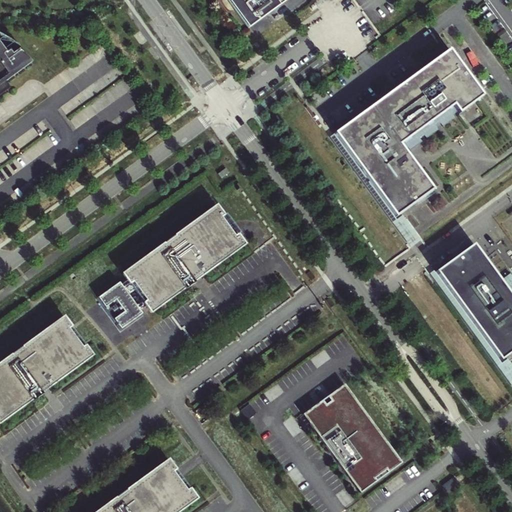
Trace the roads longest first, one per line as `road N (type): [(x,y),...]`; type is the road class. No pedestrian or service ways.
road 1 (residential): [(224,106),(511,501)]
road 2 (residential): [(224,106),(0,271)]
road 3 (residential): [(146,0),(224,106)]
